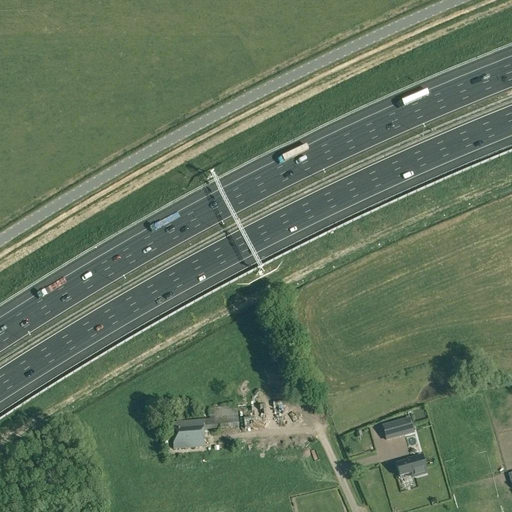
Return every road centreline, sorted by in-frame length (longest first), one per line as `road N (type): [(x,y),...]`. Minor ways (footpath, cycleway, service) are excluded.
road 1 (motorway): [(0,385),(221,255),(511,120)]
road 2 (motorway): [(511,72),(328,151),(194,220),(0,336)]
road 3 (unclassified): [(0,241),(185,130),(458,0)]
